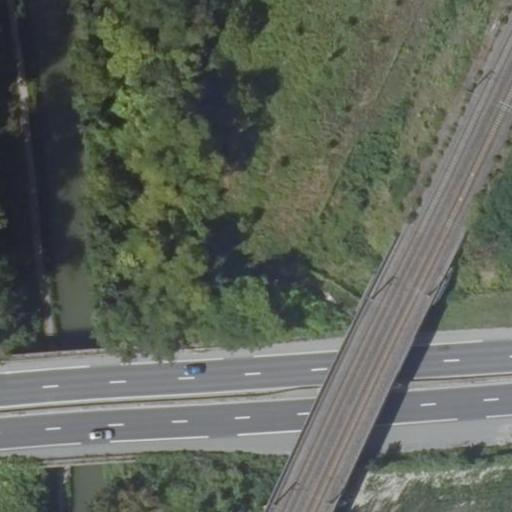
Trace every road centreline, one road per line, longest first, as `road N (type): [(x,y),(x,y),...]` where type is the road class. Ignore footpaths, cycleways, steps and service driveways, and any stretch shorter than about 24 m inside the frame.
road 1 (trunk): [(0,432),(511,397)]
road 2 (trunk): [(511,356),(0,391)]
